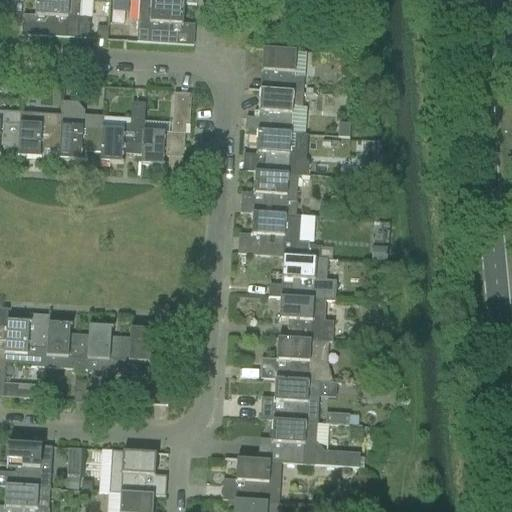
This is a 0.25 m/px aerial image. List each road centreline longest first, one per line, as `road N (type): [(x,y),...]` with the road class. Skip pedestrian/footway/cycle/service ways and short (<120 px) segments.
road 1 (secondary): [(475,0),(511,442)]
road 2 (unclassified): [(178,439),(200,424),(206,370),(218,87),(203,68)]
road 3 (unclassified): [(203,68),(7,50)]
road 4 (unclassified): [(0,431),(178,439)]
